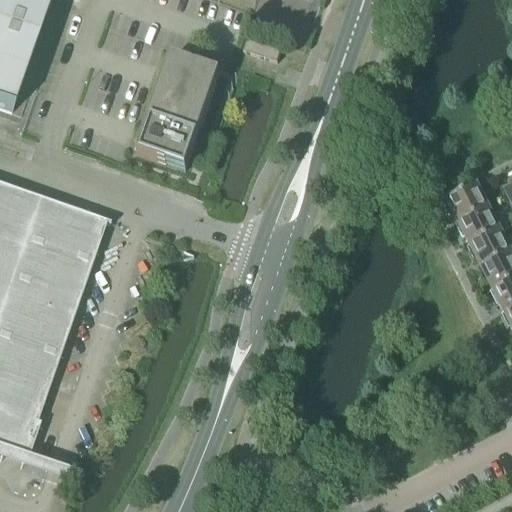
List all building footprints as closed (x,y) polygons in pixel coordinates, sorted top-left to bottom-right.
[(51,0),(0,0),(0,112),(10,116),(51,0)] [(263,64),(266,52),(246,46),(242,57),(263,64)] [(277,68),(280,57),(266,52),(263,64),(277,68)] [(219,79),(197,72),(170,62),(145,132),(149,133),(144,148),(142,148),(141,149),(140,149),(139,150),(139,151),(138,151),(138,152),(138,153),(138,154),(139,155),(140,156),(141,157),(140,159),(136,158),(136,159),(185,176),(219,79)] [(509,202),(511,200),(511,186),(503,191),(509,202)] [(457,229),(488,213),(476,191),(445,207),(457,229)] [(35,429),(105,229),(0,192),(0,456),(26,466),(38,431),(35,429)] [(469,252),(500,236),(488,213),(457,229),(469,252)] [(480,274),(511,258),(500,236),(469,252),(480,274)] [(492,296),(511,285),(511,259),(511,258),(480,274),(492,296)] [(503,319),(511,313),(511,285),(492,296),(503,319)] [(511,313),(503,319),(511,335),(511,313)]
